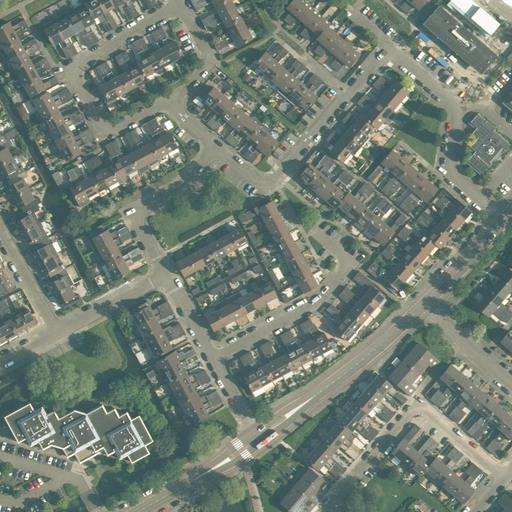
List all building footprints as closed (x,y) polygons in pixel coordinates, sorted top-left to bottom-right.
[(96,0),(83,0),(84,1),(86,6),(93,18),(93,17),(97,16),(100,21),(102,21),(107,31),(112,28),(96,0)] [(96,0),(112,28),(118,25),(112,15),(111,15),(108,9),(114,6),(110,0),(96,0)] [(110,0),(114,6),(120,3),(123,9),(122,9),(128,20),(133,17),(124,0),(110,0)] [(124,0),(133,17),(139,14),(133,3),(132,4),(130,0),(124,0)] [(151,0),(144,0),(149,8),(154,5),(151,0)] [(200,0),(193,4),(196,9),(206,4),(206,3),(211,0),(215,5),(224,0),(200,0)] [(211,13),(201,19),(204,24),(235,7),(231,0),(224,0),(215,5),(217,10),(212,14),(211,13)] [(290,10),(283,18),(287,22),(305,1),(304,0),(291,0),(286,6),(290,10)] [(404,0),(399,6),(403,9),(410,0),(404,0)] [(410,0),(403,9),(407,12),(414,4),(418,9),(425,0),(410,0)] [(472,0),(450,0),(489,34),(499,23),(472,0)] [(84,1),(73,7),(76,11),(93,43),(98,40),(93,30),(92,30),(89,24),(95,21),(93,17),(93,18),(86,6),(84,1)] [(305,1),(287,22),(291,25),(298,17),(302,21),(313,8),(305,1)] [(438,4),(422,23),(452,49),(461,56),(466,61),(468,58),(478,66),(483,60),(489,64),(497,55),(458,21),(459,21),(460,21),(460,22),(461,22),(462,22),(462,21),(463,21),(464,20),(464,19),(464,18),(464,17),(464,16),(463,16),(459,12),(458,12),(458,11),(457,11),(456,11),(455,11),(455,12),(454,12),(454,13),(453,13),(453,14),(453,15),(454,16),(454,17),(442,7),(438,4)] [(63,13),(74,33),(80,29),(83,35),(82,35),(88,46),(93,43),(76,11),(73,7),(63,13)] [(235,7),(204,24),(207,29),(217,24),(217,23),(223,20),(225,25),(241,17),(235,7)] [(307,24),(300,33),(303,36),(321,15),(313,8),(302,21),(307,24)] [(52,18),(72,55),(77,52),(72,41),(71,42),(68,36),(74,33),(63,13),(52,18)] [(321,15),(303,36),(307,39),(314,31),(318,34),(319,35),(327,25),(330,22),(321,15)] [(222,33),(212,39),(215,44),(246,27),(241,17),(225,25),(228,31),(223,34),(222,33)] [(9,21),(0,25),(0,37),(27,23),(24,18),(17,22),(18,22),(11,26),(9,21)] [(52,18),(42,24),(52,44),(58,41),(62,47),(61,47),(67,58),(72,55),(52,18)] [(352,20),(348,25),(352,29),(353,28),(356,24),(352,20)] [(27,23),(0,37),(0,41),(4,48),(19,40),(17,37),(23,34),(23,32),(30,29),(27,23)] [(356,24),(353,28),(358,32),(361,28),(356,24)] [(320,42),(313,50),(317,53),(335,32),(327,25),(319,35),(318,34),(316,37),(320,42)] [(161,26),(156,29),(173,60),(183,55),(175,40),(169,42),(166,36),(167,36),(161,26)] [(246,27),(215,44),(217,49),(228,44),(228,43),(233,40),(236,44),(236,45),(252,37),(246,27)] [(156,29),(151,31),(156,42),(157,41),(160,47),(155,50),(164,65),(173,60),(156,29)] [(335,32),(317,53),(321,56),(328,48),(332,52),(343,39),(335,32)] [(142,36),(137,39),(154,70),(164,65),(155,50),(151,53),(147,46),(148,46),(142,36)] [(337,56),(330,64),(333,67),(340,59),(351,46),(354,43),(346,36),(343,39),(332,52),(337,56)] [(19,40),(4,48),(9,58),(37,42),(34,37),(28,41),(22,45),(19,40)] [(137,39),(132,42),(137,52),(138,52),(141,58),(136,61),(138,64),(145,76),(145,75),(154,70),(137,39)] [(37,42),(9,58),(14,67),(29,59),(27,54),(33,51),(40,48),(37,42)] [(265,51),(253,63),(262,71),(284,46),(279,43),(273,50),(265,50),(265,51)] [(284,46),(262,71),(271,79),(282,66),(277,62),(282,56),(283,57),(288,50),(284,46)] [(340,59),(333,67),(337,70),(344,62),(349,66),(360,53),(351,46),(340,59)] [(125,50),(120,53),(137,84),(147,79),(145,75),(145,76),(138,64),(133,67),(130,60),(131,60),(125,50)] [(120,53),(115,56),(120,66),(121,65),(124,72),(119,74),(128,89),(137,84),(120,53)] [(29,59),(14,67),(19,77),(47,61),(45,56),(38,60),(32,64),(29,59)] [(282,66),(271,79),(279,86),(301,61),(296,57),(291,64),(287,70),(282,66)] [(106,60),(101,63),(118,95),(128,89),(119,74),(114,77),(111,71),(112,70),(106,60)] [(19,77),(17,78),(23,87),(24,86),(40,78),(38,74),(44,71),(44,70),(50,67),(47,61),(19,77)] [(279,86),(277,89),(286,96),(299,81),(295,77),(299,71),(300,72),(305,65),(301,61),(279,86)] [(101,63),(96,66),(101,76),(102,76),(105,82),(100,85),(108,100),(118,95),(101,63)] [(246,71),(242,76),(247,80),(251,76),(246,71)] [(299,81),(286,96),(294,104),(297,101),(318,76),(314,72),(308,79),(304,85),(299,81)] [(379,75),(376,79),(400,100),(408,91),(395,79),(391,85),(385,80),(386,79),(380,74),(379,75)] [(40,78),(24,86),(30,96),(45,88),(45,87),(58,80),(55,75),(48,79),(49,79),(42,83),(40,78)] [(318,76),(297,101),(306,109),(317,96),(312,91),(315,88),(316,88),(323,80),(318,76)] [(376,79),(372,84),(378,88),(384,93),(379,98),(392,109),(400,100),(376,79)] [(203,99),(192,110),(197,114),(202,108),(207,102),(212,107),(223,94),(214,86),(209,91),(205,87),(198,95),(203,99)] [(48,91),(33,99),(38,109),(70,92),(67,87),(57,92),(57,93),(51,96),(48,91)] [(511,90),(503,101),(502,101),(511,109),(511,90)] [(70,92),(38,109),(44,119),(59,111),(56,106),(62,102),(62,103),(73,97),(70,92)] [(364,93),(360,97),(385,118),(388,121),(396,112),(392,109),(379,98),(375,103),(370,98),(364,93)] [(211,116),(206,122),(211,126),(232,102),(223,94),(212,107),(217,111),(212,117),(211,116)] [(357,101),(356,102),(362,107),(363,106),(368,111),(364,116),(374,125),(377,127),(385,118),(360,97),(357,101)] [(232,102),(211,126),(215,130),(220,125),(222,124),(226,120),(230,123),(241,109),(232,102)] [(59,111),(44,119),(49,129),(81,112),(78,107),(67,112),(62,115),(62,114),(61,114),(59,111)] [(264,110),(262,112),(267,116),(271,111),(266,107),(266,108),(264,110)] [(230,132),(224,138),(229,142),(250,117),(241,109),(230,123),(235,127),(230,132)] [(349,111),(345,115),(366,134),(374,125),(364,116),(361,113),(357,118),(354,116),(349,111)] [(81,112),(49,129),(55,139),(70,131),(67,126),(73,122),(73,123),(84,117),(81,112)] [(474,152),(466,161),(481,174),(491,162),(490,162),(502,148),(505,150),(510,144),(493,129),(495,127),(486,119),(486,120),(482,116),(477,112),(469,122),(473,126),(475,128),(471,133),(476,138),(468,147),(474,152)] [(345,115),(341,120),(347,125),(347,124),(349,126),(345,131),(361,145),(369,136),(366,134),(345,115)] [(250,117),(229,142),(233,146),(239,140),(238,139),(243,134),(248,138),(259,125),(260,124),(260,122),(253,116),(251,116),(250,117)] [(155,117),(150,119),(167,152),(178,146),(169,131),(166,133),(162,127),(161,126),(161,127),(155,117)] [(150,119),(145,122),(150,133),(151,133),(154,139),(149,142),(157,157),(167,152),(150,119)] [(248,148),(243,154),(247,158),(268,133),(270,131),(270,129),(263,123),(261,123),(260,124),(259,125),(248,138),(253,143),(248,148)] [(0,135),(0,143),(7,139),(18,133),(19,133),(15,128),(14,126),(4,132),(4,134),(0,136),(0,135)] [(70,131),(55,139),(60,149),(92,132),(89,127),(78,132),(79,133),(73,136),(70,131)] [(135,127),(130,130),(147,163),(149,165),(158,161),(158,159),(157,157),(149,142),(143,145),(140,139),(141,138),(135,127)] [(333,129),(329,134),(350,152),(353,154),(361,145),(345,131),(341,136),(338,134),(339,134),(333,129)] [(130,130),(124,133),(130,144),(131,144),(134,149),(129,152),(137,168),(140,172),(150,167),(149,165),(147,163),(130,130)] [(92,132),(60,149),(66,160),(81,151),(78,146),(84,142),(84,143),(94,137),(92,132)] [(268,133),(247,158),(252,161),(257,155),(256,155),(261,150),(266,154),(278,141),(268,133)] [(329,134),(325,138),(331,143),(333,145),(329,150),(342,161),(350,152),(329,134)] [(115,138),(110,141),(127,174),(137,168),(129,152),(123,155),(120,150),(121,149),(115,138)] [(7,139),(0,143),(0,163),(12,157),(6,147),(10,144),(7,139)] [(110,141),(104,144),(110,154),(108,154),(112,161),(108,163),(109,165),(109,164),(117,179),(118,179),(127,174),(110,141)] [(392,148),(367,177),(371,181),(380,171),(380,170),(385,165),(390,169),(401,156),(392,148)] [(300,170),(295,175),(296,176),(301,181),(302,181),(303,180),(307,184),(331,156),(326,153),(319,161),(319,162),(314,167),(309,163),(302,170),(301,169),(300,170)] [(12,157),(0,163),(0,170),(2,175),(4,175),(7,179),(24,170),(21,165),(16,154),(12,157)] [(97,154),(92,157),(108,186),(118,180),(118,179),(117,179),(109,164),(109,165),(104,167),(101,162),(101,161),(97,154)] [(331,156),(307,184),(310,186),(309,187),(310,189),(314,193),(315,192),(316,191),(316,192),(327,178),(322,174),(327,169),(328,169),(335,160),(331,156)] [(384,185),(381,189),(385,193),(389,188),(410,164),(401,156),(390,169),(395,173),(390,179),(384,185)] [(92,157),(87,159),(91,167),(92,167),(95,172),(89,175),(98,191),(108,186),(92,157)] [(363,162),(358,168),(362,171),(367,165),(363,162)] [(410,164),(389,188),(393,192),(394,192),(399,186),(398,186),(403,181),(408,185),(419,172),(410,164)] [(77,165),(72,167),(88,197),(98,191),(89,175),(84,178),(81,173),(81,172),(77,165)] [(72,167),(67,170),(70,177),(69,177),(72,183),(71,185),(69,186),(78,202),(80,206),(90,200),(88,197),(72,167)] [(327,178),(316,192),(325,199),(349,172),(344,168),(337,177),(333,183),(327,178)] [(24,170),(7,179),(9,184),(8,185),(14,196),(29,187),(23,177),(27,175),(24,170)] [(58,170),(52,173),(55,178),(61,175),(58,170)] [(349,172),(325,199),(334,207),(337,204),(348,191),(350,189),(345,185),(346,185),(353,176),(349,172)] [(408,194),(399,205),(403,209),(428,179),(419,172),(408,185),(413,189),(408,195),(408,194)] [(428,179),(403,209),(408,213),(417,202),(421,196),(426,200),(426,201),(438,187),(428,179)] [(348,191),(337,204),(346,212),(370,185),(365,181),(358,189),(358,190),(353,195),(348,191)] [(370,185),(346,212),(355,220),(366,207),(361,202),(366,197),(367,197),(374,189),(370,185)] [(29,187),(14,196),(19,206),(21,205),(23,210),(24,210),(36,203),(41,201),(41,200),(38,195),(34,197),(29,187)] [(440,191),(436,196),(463,220),(471,211),(458,199),(457,199),(458,200),(454,204),(440,191)] [(366,207),(355,220),(364,228),(388,200),(383,196),(376,205),(376,206),(371,211),(366,207)] [(436,196),(432,200),(446,213),(442,218),(455,229),(463,220),(436,196)] [(238,215),(241,222),(260,212),(263,218),(277,210),(271,200),(258,207),(256,205),(243,212),(238,215)] [(388,200),(364,228),(373,236),(385,222),(380,218),(384,213),(385,213),(392,204),(388,200)] [(23,210),(14,215),(17,220),(15,221),(21,232),(40,221),(34,211),(39,209),(36,203),(24,210),(23,210)] [(263,218),(259,220),(261,224),(265,222),(269,228),(283,221),(277,210),(263,218)] [(424,210),(420,214),(448,238),(455,229),(442,218),(438,222),(433,218),(427,212),(424,210)] [(385,222),(373,236),(382,243),(406,216),(402,212),(394,221),(390,227),(385,222)] [(79,213),(72,214),(73,221),(80,219),(79,213)] [(420,214),(416,219),(419,221),(425,227),(425,226),(431,231),(427,235),(426,236),(436,244),(440,247),(448,238),(420,214)] [(40,221),(21,232),(26,242),(28,241),(31,246),(48,237),(45,231),(40,221)] [(283,221),(269,228),(274,239),(289,231),(283,221)] [(102,223),(96,226),(98,230),(99,232),(105,229),(105,228),(103,225),(102,223)] [(404,224),(400,229),(428,253),(436,244),(426,236),(427,235),(423,232),(418,237),(413,233),(414,232),(407,227),(404,224)] [(98,230),(87,236),(94,249),(129,230),(126,225),(116,230),(115,229),(109,232),(107,228),(105,229),(99,232),(98,230)] [(240,227),(229,233),(236,247),(247,241),(240,227)] [(251,229),(247,231),(250,238),(255,236),(251,229)] [(400,229),(396,234),(400,236),(406,241),(411,246),(407,251),(420,262),(428,253),(400,229)] [(129,230),(94,249),(100,260),(103,258),(118,250),(116,246),(123,242),(124,240),(132,235),(129,230)] [(289,231),(274,239),(280,249),(294,242),(289,231)] [(229,233),(218,238),(226,252),(236,247),(229,233)] [(255,236),(250,238),(254,245),(259,243),(255,236)] [(48,237),(31,246),(33,251),(32,252),(37,262),(56,252),(51,243),(48,237)] [(218,238),(208,244),(215,258),(226,252),(218,238)] [(280,249),(275,252),(281,263),(286,260),(300,252),(294,242),(280,249)] [(385,246),(385,247),(412,271),(420,262),(407,251),(403,255),(398,251),(389,242),(385,246)] [(208,244),(197,250),(205,264),(215,258),(208,244)] [(118,250),(103,258),(109,268),(141,251),(138,246),(127,252),(128,252),(122,256),(118,250)] [(385,247),(381,252),(390,260),(390,259),(396,264),(391,269),(405,280),(412,271),(385,247)] [(197,250),(187,255),(194,270),(205,264),(197,250)] [(263,250),(258,252),(262,259),(266,257),(263,250)] [(141,251),(109,268),(115,279),(130,271),(127,265),(132,261),(133,262),(144,256),(141,251)] [(56,252),(37,262),(43,273),(45,272),(47,277),(65,267),(62,262),(56,252)] [(300,252),(286,260),(292,271),(306,263),(300,252)] [(255,254),(248,258),(250,263),(257,259),(255,254)] [(187,255),(176,261),(183,275),(194,270),(187,255)] [(266,257),(262,259),(266,266),(270,264),(266,257)] [(373,261),(366,269),(375,277),(378,273),(397,289),(405,280),(391,269),(387,274),(382,269),(376,264),(373,261)] [(240,262),(233,266),(236,271),(243,267),(240,262)] [(259,262),(252,266),(255,271),(261,267),(259,262)] [(306,263),(292,271),(297,281),(312,273),(306,263)] [(233,266),(226,270),(229,274),(236,271),(233,266)] [(65,267),(47,277),(50,282),(48,283),(54,293),(69,285),(73,282),(68,273),(65,267)] [(511,269),(509,267),(501,276),(511,286),(511,269)] [(272,268),(268,270),(273,280),(278,278),(272,268)] [(245,270),(238,274),(240,278),(247,274),(245,270)] [(357,273),(353,277),(362,285),(362,284),(367,289),(363,293),(377,305),(384,296),(372,285),(374,283),(359,270),(357,273)] [(312,273),(297,281),(303,292),(317,284),(318,284),(312,273)] [(219,274),(212,278),(215,282),(222,278),(219,274)] [(238,274),(231,278),(233,282),(240,278),(238,274)] [(259,286),(248,292),(255,307),(277,295),(269,281),(268,282),(264,275),(255,280),(259,286)] [(511,286),(501,276),(493,286),(505,297),(509,292),(511,294),(511,286)] [(7,277),(0,280),(0,293),(12,287),(7,277)] [(212,278),(205,281),(208,286),(215,282),(212,278)] [(278,278),(273,280),(277,287),(282,285),(278,278)] [(224,282),(217,286),(219,290),(226,286),(224,282)] [(69,285),(54,293),(60,304),(61,303),(64,308),(81,298),(79,293),(75,295),(69,285)] [(198,285),(191,289),(194,294),(201,290),(198,285)] [(346,285),(342,290),(369,313),(377,305),(363,293),(359,298),(354,294),(355,293),(346,285)] [(217,286),(210,289),(212,294),(219,290),(217,286)] [(493,286),(485,295),(510,317),(511,314),(511,310),(501,301),(505,297),(493,286)] [(239,290),(234,293),(237,298),(245,312),(255,307),(248,292),(242,296),(239,290)] [(342,290),(338,294),(347,302),(352,306),(348,311),(362,322),(369,313),(342,290)] [(286,292),(281,295),(285,302),(290,299),(286,292)] [(202,293),(195,297),(198,301),(205,298),(202,293)] [(234,293),(224,298),(227,304),(234,318),(245,312),(237,298),(234,293)] [(485,295),(476,305),(489,315),(493,310),(506,322),(510,317),(485,295)] [(4,298),(0,299),(0,302),(2,307),(17,333),(26,328),(16,309),(11,312),(7,304),(4,298)] [(148,298),(129,309),(131,314),(137,324),(171,306),(168,301),(158,306),(158,307),(152,310),(148,304),(150,303),(148,298)] [(224,298),(213,304),(216,310),(224,324),(234,318),(227,304),(224,298)] [(17,299),(12,302),(16,309),(26,328),(36,323),(36,322),(37,321),(37,320),(35,316),(33,315),(32,316),(28,308),(23,311),(17,299)] [(331,303),(327,307),(354,331),(362,322),(348,311),(345,315),(339,311),(340,310),(331,303)] [(171,306),(137,324),(143,335),(160,326),(157,320),(163,316),(163,317),(174,311),(171,306)] [(17,333),(2,307),(0,308),(0,312),(2,317),(0,318),(0,324),(7,338),(17,333)] [(327,307),(323,312),(331,319),(331,321),(336,325),(333,328),(346,340),(354,331),(327,307)] [(216,310),(205,316),(213,330),(224,324),(216,310)] [(310,318),(304,320),(322,352),(332,347),(331,345),(328,340),(324,331),(323,331),(323,332),(320,333),(315,324),(314,325),(310,318)] [(304,320),(299,323),(306,336),(307,335),(309,339),(303,342),(312,358),(322,352),(304,320)] [(160,326),(143,335),(149,345),(182,327),(179,322),(169,327),(168,326),(162,329),(160,326)] [(182,327),(149,345),(154,356),(156,355),(172,347),(168,341),(175,338),(185,332),(182,327)] [(290,328),(284,331),(302,363),(312,358),(303,342),(298,345),(296,341),(290,328)] [(511,332),(509,330),(500,341),(509,349),(511,345),(511,332)] [(284,331),(279,334),(286,347),(287,346),(289,350),(283,353),(292,369),(302,363),(284,331)] [(270,339),(264,342),(282,374),(292,369),(283,353),(280,355),(278,354),(276,352),(270,339)] [(264,342),(259,345),(266,357),(267,357),(269,361),(263,364),(272,380),(282,374),(264,342)] [(418,342),(403,359),(419,373),(428,363),(433,368),(439,361),(418,342)] [(158,359),(156,360),(162,371),(196,352),(193,347),(184,352),(183,351),(181,350),(177,353),(175,349),(158,359)] [(250,350),(244,353),(262,385),(272,380),(263,364),(259,366),(257,363),(256,362),(250,350)] [(196,352),(162,371),(168,381),(185,372),(187,370),(184,365),(188,363),(199,357),(196,352)] [(244,353),(239,356),(246,368),(247,368),(249,372),(244,375),(243,375),(245,379),(251,391),(262,385),(244,353)] [(403,359),(388,377),(409,395),(416,388),(410,383),(419,373),(403,359)] [(439,376),(448,385),(460,372),(450,363),(439,376)] [(167,382),(172,392),(173,392),(174,392),(207,373),(204,368),(195,373),(195,372),(194,372),(187,375),(185,372),(168,381),(167,382)] [(442,392),(434,402),(438,406),(453,388),(458,393),(469,380),(460,372),(448,385),(442,392)] [(207,373),(174,392),(179,402),(197,393),(193,387),(200,383),(200,384),(210,379),(207,373)] [(378,373),(370,383),(383,394),(387,389),(403,403),(407,398),(378,373)] [(448,414),(452,418),(461,408),(467,401),(479,388),(469,380),(458,393),(464,397),(457,405),(457,404),(448,414)] [(370,383),(362,392),(390,417),(394,412),(379,399),(383,394),(370,383)] [(429,398),(434,402),(442,392),(438,388),(429,398)] [(479,388),(467,401),(477,409),(488,396),(479,388)] [(179,402),(178,405),(182,412),(185,413),(219,394),(216,389),(206,394),(206,393),(205,393),(199,396),(197,393),(179,402)] [(352,400),(352,401),(353,402),(366,413),(371,408),(386,422),(390,417),(362,392),(358,397),(357,396),(356,396),(352,400)] [(219,394),(185,413),(191,423),(193,422),(208,414),(205,408),(211,405),(222,400),(219,394)] [(467,430),(471,434),(497,404),(488,396),(477,409),(483,414),(476,421),(475,420),(467,430)] [(29,402),(4,416),(18,441),(26,436),(30,444),(38,440),(42,448),(51,443),(62,447),(66,455),(74,450),(78,458),(102,446),(107,453),(115,449),(119,457),(127,453),(131,461),(148,452),(144,444),(152,439),(138,414),(130,419),(126,411),(118,415),(114,407),(106,412),(102,404),(86,412),(74,409),(58,417),(54,409),(46,414),(41,406),(33,410),(29,402)] [(345,411),(358,422),(363,427),(374,436),(378,431),(362,417),(366,413),(353,402),(345,411)] [(497,404),(471,434),(476,438),(485,428),(484,428),(491,421),(496,425),(507,412),(497,404)] [(461,408),(452,418),(457,422),(466,412),(461,408)] [(345,411),(337,420),(350,432),(355,426),(361,430),(360,431),(370,440),(374,436),(363,427),(345,411)] [(486,446),(485,447),(490,451),(499,441),(505,433),(511,425),(511,416),(507,412),(496,425),(502,430),(495,437),(494,437),(486,446)] [(337,420),(329,430),(358,455),(362,450),(346,436),(350,432),(337,420)] [(415,422),(391,450),(401,459),(412,446),(407,441),(420,426),(415,422)] [(329,430),(321,439),(334,450),(338,445),(354,459),(358,455),(329,430)] [(412,446),(401,459),(411,467),(435,439),(430,435),(417,450),(412,446)] [(321,439),(313,449),(341,473),(345,469),(330,455),(334,450),(321,439)] [(435,439),(411,467),(420,475),(425,469),(436,456),(436,455),(432,452),(439,443),(435,439)] [(499,441),(490,451),(494,455),(495,454),(503,444),(499,441)] [(454,445),(446,453),(451,457),(459,449),(454,445)] [(313,449),(305,458),(318,469),(322,464),(338,478),(341,473),(313,449)] [(446,464),(434,477),(444,485),(455,472),(450,467),(455,461),(463,452),(459,449),(451,457),(445,463),(446,464)] [(436,456),(425,469),(434,477),(446,464),(445,463),(436,456)] [(472,462),(465,471),(469,474),(469,475),(477,466),(477,465),(472,462)] [(465,480),(453,493),(463,501),(474,488),(469,484),(481,469),(477,466),(469,475),(469,474),(464,480),(465,480)] [(310,467),(295,485),(316,503),(322,496),(316,491),(325,480),(310,467)] [(455,472),(444,485),(453,493),(465,480),(464,480),(455,472)] [(281,501),(280,502),(291,511),(297,511),(304,505),(310,510),(316,503),(295,485),(281,501)] [(511,499),(505,493),(501,497),(511,506),(511,499)] [(511,511),(511,506),(501,497),(497,501),(506,509),(503,511),(511,511)]
